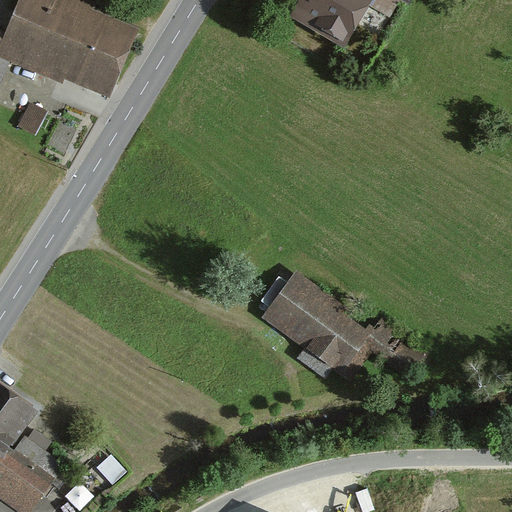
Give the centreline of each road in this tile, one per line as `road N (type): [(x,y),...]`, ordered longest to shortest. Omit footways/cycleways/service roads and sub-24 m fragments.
road 1 (tertiary): [(0,319),(199,0)]
road 2 (residential): [(211,511),(291,477),(343,465),(511,459)]
